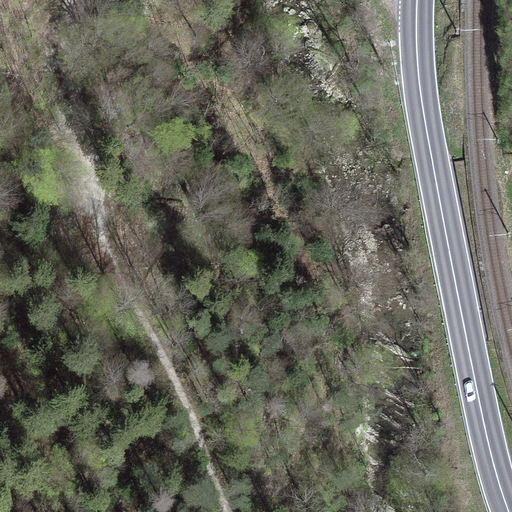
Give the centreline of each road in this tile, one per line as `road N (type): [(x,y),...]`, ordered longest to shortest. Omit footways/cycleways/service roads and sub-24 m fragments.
road 1 (primary): [(507,511),(487,453),(433,181),(414,62),(417,0)]
road 2 (track): [(76,0),(67,64),(85,170)]
